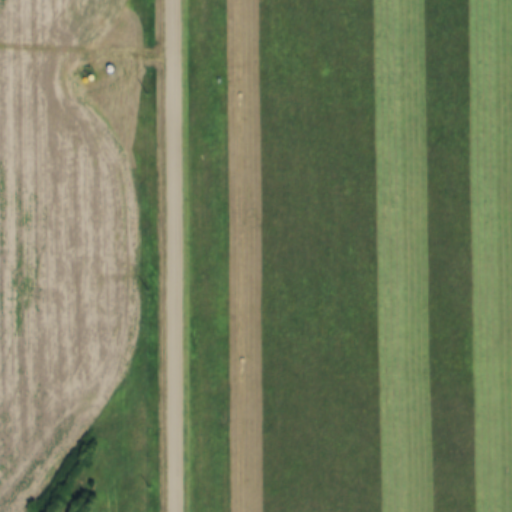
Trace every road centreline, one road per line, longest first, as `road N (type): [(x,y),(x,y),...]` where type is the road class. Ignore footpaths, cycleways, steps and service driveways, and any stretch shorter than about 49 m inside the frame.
road 1 (residential): [(181,511),(178,0)]
road 2 (track): [(179,56),(0,52)]
